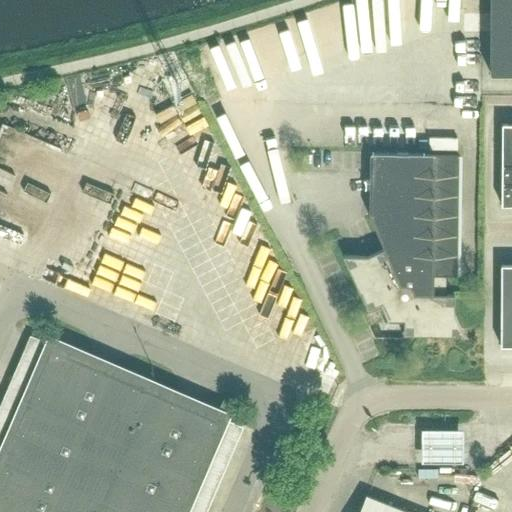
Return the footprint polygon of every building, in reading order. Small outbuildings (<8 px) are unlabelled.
[(511,0),(490,0),(491,74),(511,73),(511,0)] [(500,204),(511,204),(511,123),(501,123),(500,204)] [(403,327),(403,333),(463,334),(453,312),(453,294),(445,294),(445,275),(455,275),(457,153),(371,152),(370,213),(385,247),(367,255),(342,255),(367,310),(368,310),(373,321),(378,319),(381,327),(403,327)] [(0,252),(12,256),(16,243),(3,239),(0,250),(0,252)] [(500,345),(511,345),(511,263),(500,264),(500,345)] [(0,411),(0,511),(201,511),(239,424),(33,335),(0,411)] [(466,428),(425,428),(425,444),(425,462),(466,462),(466,443),(466,428)] [(409,511),(365,494),(358,511),(409,511)]
